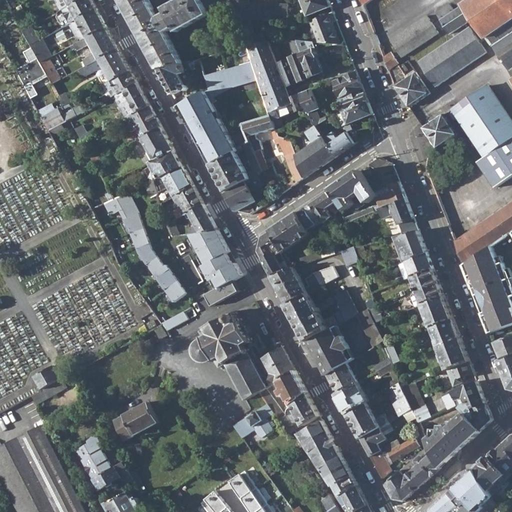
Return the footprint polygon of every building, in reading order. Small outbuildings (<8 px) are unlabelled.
[(11,0),(9,1),(14,9),(19,6),(15,0),(11,0)] [(57,0),(63,10),(72,6),(82,0),(57,0)] [(59,17),(65,27),(66,26),(70,24),(79,19),(98,8),(93,0),(82,0),(72,6),(63,10),(61,12),(59,17)] [(121,0),(159,69),(183,63),(166,31),(175,27),(177,32),(209,15),(201,0),(179,0),(168,6),(167,13),(159,17),(149,0),(121,0)] [(250,19),(288,20),(288,4),(249,4),(247,0),(230,0),(232,3),(239,19),(250,19)] [(303,0),(309,15),(332,6),(329,0),(303,0)] [(472,15),(486,35),(511,17),(511,0),(464,0),(463,1),(462,0),(457,0),(456,1),(458,4),(452,8),(448,2),(435,10),(448,31),(472,15)] [(89,37),(109,27),(98,8),(79,19),(80,23),(72,27),(77,38),(80,39),(86,35),(88,38),(89,37)] [(334,11),(311,20),(320,42),(333,43),(342,43),(333,22),(338,20),(334,11)] [(43,22),(44,25),(57,17),(56,15),(43,22)] [(390,39),(401,56),(437,32),(426,15),(390,39)] [(511,17),(486,35),(511,73),(511,17)] [(250,19),(239,19),(251,45),(266,42),(264,34),(256,36),(250,19)] [(22,23),(26,31),(31,28),(27,20),(22,23)] [(418,58),(434,83),(485,49),(468,25),(418,58)] [(44,38),(52,34),(48,27),(40,31),(42,35),(41,36),(35,26),(31,28),(26,31),(34,44),(44,38)] [(82,41),(63,51),(66,55),(73,52),(72,50),(75,49),(75,50),(79,48),(79,50),(92,43),(97,53),(85,60),(88,66),(100,59),(121,48),(109,27),(89,37),(88,38),(82,41)] [(41,57),(43,61),(51,57),(54,56),(44,38),(34,44),(41,57)] [(311,77),(297,40),(291,40),(293,49),(297,56),(291,58),(292,59),(280,64),(288,87),(311,77)] [(297,40),(311,77),(324,72),(316,48),(308,51),(305,41),(297,40)] [(272,117),(274,121),(307,108),(302,95),(292,99),(288,87),(280,64),(272,42),(266,42),(251,45),(248,45),(272,117)] [(342,43),(333,43),(333,52),(350,53),(347,44),(342,43)] [(179,106),(199,142),(213,134),(230,129),(246,125),(272,117),(248,45),(231,50),(248,101),(228,107),(222,97),(213,102),(207,91),(179,106)] [(91,84),(94,90),(107,83),(132,70),(121,48),(100,59),(110,76),(101,79),(91,84)] [(384,58),(388,69),(399,62),(392,52),(384,58)] [(41,57),(19,70),(28,86),(50,74),(43,61),(41,57)] [(63,79),(51,57),(43,61),(50,74),(55,83),(60,81),(63,79)] [(159,69),(173,95),(183,90),(187,91),(186,85),(194,81),(188,69),(185,71),(183,63),(159,69)] [(391,75),(394,83),(412,71),(408,66),(403,69),(402,67),(391,75)] [(132,70),(107,83),(115,97),(116,96),(120,94),(126,90),(140,83),(132,70)] [(335,81),(342,97),(345,96),(364,88),(358,72),(335,81)] [(395,86),(410,107),(430,93),(416,72),(395,86)] [(55,83),(66,105),(72,102),(60,81),(55,83)] [(129,117),(152,105),(140,83),(126,90),(120,94),(116,96),(120,106),(122,106),(129,117)] [(456,112),(504,184),(511,178),(511,120),(488,85),(449,111),(451,115),(456,112)] [(348,103),(351,109),(369,102),(364,88),(345,96),(342,97),(336,99),(338,105),(339,106),(348,103)] [(307,108),(315,127),(317,126),(321,123),(326,120),(324,115),(320,117),(317,110),(321,109),(313,90),(302,95),(307,108)] [(87,99),(88,106),(91,110),(98,106),(93,96),(87,99)] [(351,109),(336,115),(343,126),(374,113),(369,102),(351,109)] [(139,129),(144,138),(152,104),(152,105),(129,117),(126,118),(125,119),(127,121),(133,132),(139,129)] [(144,138),(156,161),(177,150),(152,104),(144,138)] [(53,131),(86,112),(84,108),(76,113),(73,111),(64,116),(60,108),(45,116),(53,131)] [(437,148),(449,139),(458,133),(444,113),(423,128),(437,148)] [(260,162),(264,172),(269,169),(262,150),(264,150),(261,141),(257,139),(256,135),(272,130),(276,143),(280,142),(289,165),(297,183),(305,178),(296,155),(291,140),(279,136),(274,121),(272,117),(246,125),(252,142),(260,162)] [(246,125),(230,129),(241,151),(246,149),(244,145),(252,142),(246,125)] [(306,148),(319,169),(338,156),(327,140),(317,126),(315,127),(307,133),(314,143),(306,148)] [(76,129),(83,141),(88,139),(81,127),(76,129)] [(327,140),(338,156),(356,144),(348,132),(337,140),(334,135),(327,140)] [(460,137),(458,133),(449,139),(452,143),(460,137)] [(217,141),(213,134),(199,142),(203,149),(217,141)] [(244,145),(246,149),(254,170),(247,173),(236,153),(230,156),(212,166),(225,191),(260,174),(264,172),(260,162),(252,142),(244,145)] [(205,154),(212,166),(230,156),(226,149),(224,150),(222,147),(211,153),(210,151),(205,154)] [(296,155),(305,178),(319,169),(306,148),(296,155)] [(152,163),(161,179),(165,177),(185,166),(177,150),(156,161),(152,163)] [(92,157),(96,164),(101,162),(97,154),(92,157)] [(401,182),(393,163),(378,158),(368,165),(379,174),(368,181),(375,192),(401,182)] [(145,167),(153,183),(155,182),(160,180),(161,179),(152,163),(145,167)] [(171,188),(159,193),(159,194),(162,204),(171,199),(176,197),(196,186),(185,166),(165,177),(171,188)] [(361,170),(333,189),(347,209),(353,204),(357,209),(365,203),(359,194),(362,192),(369,202),(371,201),(374,206),(344,217),(346,222),(380,209),(385,207),(378,195),(375,192),(368,181),(361,170)] [(263,179),(260,174),(225,191),(236,211),(252,214),(254,213),(247,207),(252,205),(257,202),(252,192),(249,186),(259,181),(263,179)] [(262,187),(259,181),(249,186),(252,192),(262,187)] [(401,182),(375,192),(378,195),(385,207),(407,199),(401,182)] [(196,186),(176,197),(181,206),(174,210),(178,218),(187,213),(206,204),(196,186)] [(338,201),(333,189),(298,213),(309,230),(316,225),(316,226),(322,222),(323,223),(332,217),(327,208),(338,201)] [(140,209),(131,192),(106,203),(112,215),(121,211),(124,216),(140,209)] [(173,203),(171,199),(162,204),(169,223),(175,220),(176,219),(170,204),(173,203)] [(385,207),(380,209),(384,222),(394,219),(393,217),(396,216),(404,236),(420,232),(407,199),(385,207)] [(511,201),(456,241),(466,265),(493,246),(511,233),(511,201)] [(190,229),(193,234),(221,231),(206,204),(187,213),(189,218),(192,216),(197,225),(190,229)] [(146,223),(140,209),(124,216),(132,229),(146,223)] [(309,230),(298,213),(272,231),(283,252),(310,234),(309,230)] [(173,236),(180,236),(175,220),(169,223),(173,236)] [(151,238),(146,223),(132,229),(137,243),(151,238)] [(232,252),(221,231),(193,234),(209,264),(205,266),(213,281),(217,279),(221,288),(208,295),(214,306),(242,291),(237,280),(245,275),(238,263),(235,265),(229,254),(232,252)] [(272,231),(263,237),(259,251),(273,276),(286,272),(281,262),(285,260),(281,253),(283,252),(272,231)] [(404,236),(395,238),(405,261),(428,252),(420,232),(404,236)] [(154,248),(151,238),(137,243),(141,255),(147,262),(159,255),(154,248)] [(326,256),(342,251),(339,243),(335,245),(334,245),(320,250),(321,252),(324,257),(326,256)] [(355,246),(342,251),(348,266),(361,261),(355,246)] [(466,265),(493,334),(505,329),(511,325),(511,280),(505,263),(500,265),(493,246),(466,265)] [(321,252),(300,260),(302,266),(324,257),(321,252)] [(405,261),(398,264),(405,280),(413,277),(434,269),(428,252),(405,261)] [(168,267),(159,255),(147,262),(158,277),(172,269),(169,266),(168,267)] [(273,276),(289,305),(310,294),(328,284),(328,283),(340,278),(334,267),(315,273),(306,278),(310,285),(306,287),(296,268),(286,272),(273,276)] [(182,282),(172,269),(158,277),(168,290),(182,282)] [(434,269),(413,277),(424,303),(445,295),(434,269)] [(190,293),(182,282),(168,290),(177,303),(190,293)] [(348,291),(335,297),(348,320),(358,314),(360,313),(348,291)] [(289,305),(308,341),(330,330),(320,313),(322,311),(320,307),(318,308),(310,294),(289,305)] [(445,295),(424,303),(433,327),(454,319),(445,295)] [(194,308),(164,324),(169,331),(198,315),(194,308)] [(360,313),(358,314),(374,347),(384,341),(376,323),(369,308),(360,313)] [(227,366),(250,352),(252,350),(251,348),(248,349),(246,344),(250,342),(252,344),(254,343),(253,341),(255,340),(253,337),(251,338),(241,321),(244,320),(242,318),(240,319),(237,314),(240,313),(238,311),(237,312),(236,310),(234,312),(235,313),(230,316),(229,314),(226,316),(227,317),(210,326),(209,324),(206,326),(208,328),(201,331),(206,340),(200,344),(197,349),(196,353),(196,358),(199,362),(203,365),(207,367),(217,365),(220,370),(227,366)] [(454,319),(433,327),(437,338),(431,340),(434,346),(437,345),(438,347),(439,347),(462,338),(454,319)] [(156,321),(148,326),(151,331),(159,327),(156,321)] [(308,341),(327,376),(348,363),(356,359),(337,325),(330,330),(308,341)] [(156,330),(161,339),(168,335),(163,326),(156,330)] [(508,338),(496,343),(503,361),(511,357),(511,336),(510,337),(508,338)] [(471,361),(462,338),(439,347),(442,355),(441,355),(444,363),(445,362),(448,370),(449,370),(471,361)] [(383,347),(389,358),(395,355),(390,344),(383,347)] [(262,362),(274,384),(277,382),(298,370),(285,347),(263,360),(264,361),(262,362)] [(250,352),(227,366),(247,402),(262,395),(269,390),(269,388),(257,364),(259,362),(255,355),(252,356),(250,352)] [(399,363),(395,355),(389,358),(391,362),(392,365),(399,363)] [(511,357),(503,361),(511,383),(511,357)] [(471,361),(449,370),(455,386),(463,382),(461,378),(475,372),(471,361)] [(377,371),(380,377),(394,368),(392,365),(391,362),(377,371)] [(359,382),(348,363),(327,376),(338,395),(359,382)] [(37,376),(45,390),(65,379),(57,365),(56,366),(37,376)] [(277,382),(288,403),(310,392),(298,370),(277,382)] [(437,374),(430,377),(432,382),(440,379),(437,374)] [(385,385),(388,391),(401,383),(400,382),(398,377),(385,385)] [(65,379),(45,390),(49,398),(69,387),(65,379)] [(479,381),(443,397),(448,409),(457,405),(482,430),(493,419),(479,381)] [(338,395),(348,414),(371,401),(359,382),(338,395)] [(403,388),(401,383),(388,391),(400,416),(413,408),(403,388)] [(413,410),(426,405),(415,383),(408,386),(403,388),(413,408),(413,410)] [(38,404),(49,398),(45,390),(33,396),(38,404)] [(283,407),(269,390),(262,395),(270,405),(277,413),(278,415),(285,410),(283,407)] [(285,410),(297,429),(304,425),(307,423),(322,415),(310,392),(288,403),(284,405),(283,407),(285,410)] [(361,438),(398,417),(395,412),(387,417),(386,414),(377,420),(374,414),(375,413),(374,411),(373,412),(371,408),(384,400),(381,394),(371,401),(348,414),(361,438)] [(138,433),(143,442),(162,432),(157,422),(160,421),(149,401),(134,409),(116,420),(126,439),(138,433)] [(277,413),(270,405),(265,408),(236,426),(244,437),(257,430),(261,437),(264,437),(276,431),(268,419),(277,413)] [(413,410),(419,422),(431,416),(426,405),(413,410)] [(420,425),(428,441),(440,468),(482,430),(457,405),(448,409),(431,416),(419,422),(420,425)] [(412,419),(416,427),(420,425),(419,422),(413,410),(413,408),(400,416),(398,417),(361,438),(384,479),(394,471),(379,444),(388,438),(386,434),(412,419)] [(324,419),(307,430),(300,434),(329,477),(349,465),(334,437),(324,419)] [(50,424),(0,448),(0,473),(19,511),(99,511),(83,485),(85,484),(50,424)] [(297,429),(300,434),(307,430),(305,427),(304,425),(297,429)] [(416,427),(424,444),(428,441),(420,425),(416,427)] [(110,434),(116,445),(121,441),(116,431),(110,434)] [(511,435),(503,444),(511,454),(511,435)] [(386,446),(394,461),(419,446),(415,438),(401,445),(398,440),(386,446)] [(79,450),(84,459),(104,447),(98,439),(79,450)] [(440,468),(428,441),(424,444),(427,451),(417,461),(417,463),(420,467),(417,470),(411,463),(387,485),(395,498),(399,500),(405,501),(440,468)] [(511,472),(509,470),(511,467),(511,454),(503,444),(490,456),(509,476),(511,473),(511,472)] [(115,467),(104,447),(84,459),(95,478),(115,467)] [(291,462),(297,471),(312,461),(305,452),(291,462)] [(476,469),(489,489),(499,480),(501,483),(509,476),(490,456),(476,469)] [(95,478),(102,490),(122,478),(125,484),(135,479),(125,461),(115,467),(95,478)] [(329,477),(341,496),(361,485),(349,465),(329,477)] [(242,496),(258,485),(245,467),(230,478),(242,496)] [(503,511),(489,489),(476,469),(429,511),(503,511)] [(136,481),(143,495),(148,492),(140,479),(136,481)] [(258,485),(242,496),(252,511),(253,511),(269,502),(258,485)] [(341,496),(352,511),(375,511),(371,504),(361,485),(341,496)] [(210,511),(219,511),(229,505),(215,488),(200,500),(210,511)] [(143,511),(141,508),(144,506),(140,497),(136,500),(132,492),(110,503),(114,511),(143,511)] [(345,511),(334,495),(327,499),(334,510),(330,511),(345,511)] [(275,511),(269,502),(253,511),(275,511)]
